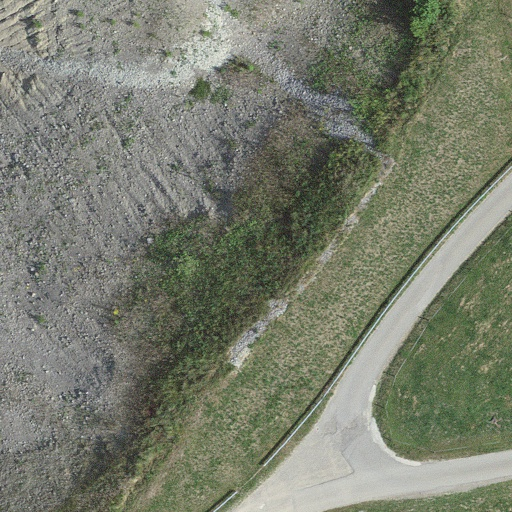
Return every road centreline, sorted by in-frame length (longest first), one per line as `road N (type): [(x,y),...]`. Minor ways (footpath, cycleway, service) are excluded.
road 1 (residential): [(511,190),(379,341),(348,404),(330,493)]
road 2 (residential): [(330,493),(511,465)]
